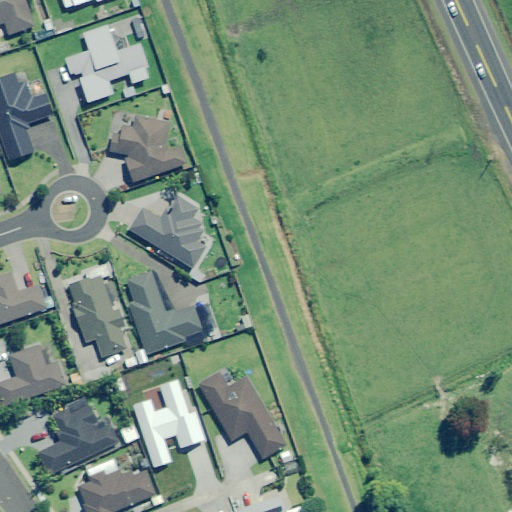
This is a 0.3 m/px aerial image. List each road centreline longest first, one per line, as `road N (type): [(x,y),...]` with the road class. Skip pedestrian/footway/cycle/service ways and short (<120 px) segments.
road 1 (residential): [(36,223),(53,192),(87,191),(97,205),(95,225),(80,235),(58,233)]
road 2 (primary): [(459,0),(511,117)]
